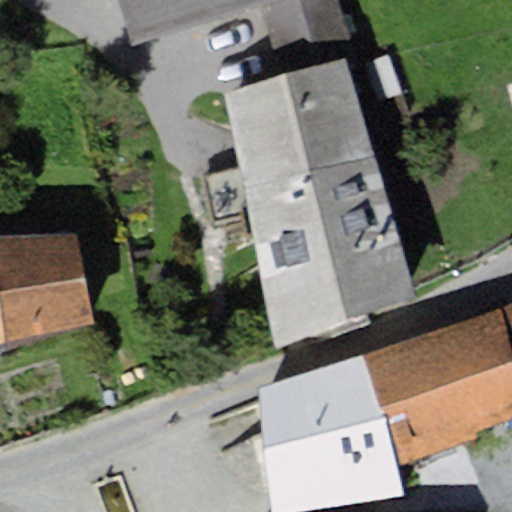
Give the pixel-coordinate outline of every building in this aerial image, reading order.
[(118,0),(130,37),(251,0),(118,0)] [(336,0),(258,0),(285,77),(344,61),(347,71),(358,67),(336,0)] [(227,93),(276,347),(348,320),(416,295),(347,71),(344,61),(285,77),(227,93)] [(71,229),(0,232),(0,288),(7,341),(95,321),(71,229)] [(511,300),(502,306),(511,339),(511,300)] [(511,339),(502,306),(360,350),(393,464),(511,417),(511,339)] [(360,350),(260,386),(267,446),(274,511),(402,493),(393,464),(360,350)]
